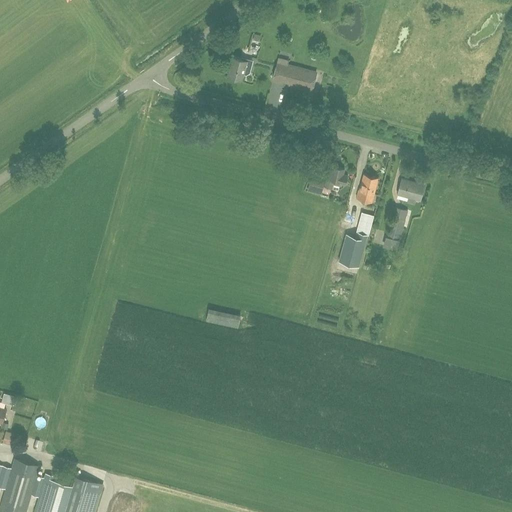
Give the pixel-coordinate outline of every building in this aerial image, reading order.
[(249,72),(252,62),(232,57),(227,76),(242,80),(243,73),(246,74),(249,72)] [(278,58),(276,69),(286,72),(284,80),(290,82),(289,84),(312,90),(316,73),(287,65),(289,61),(278,58)] [(272,105),(282,108),(288,85),(278,83),(272,105)] [(325,186),(332,188),(334,180),(340,182),(345,184),(348,175),(343,174),(345,168),(333,165),(331,172),(329,171),(325,186)] [(357,197),(372,201),(378,177),(364,173),(360,189),(359,189),(357,197)] [(307,191),(321,194),(324,181),(310,177),(307,191)] [(397,193),(408,196),(407,199),(415,202),(416,198),(420,199),(424,184),(401,178),(397,193)] [(408,210),(393,206),(384,235),(400,240),(408,210)] [(371,225),(374,216),(361,213),(359,222),(371,225)] [(359,267),(367,236),(358,233),(357,238),(347,235),(339,262),(359,267)] [(208,308),(206,320),(237,327),(240,315),(208,308)] [(5,442),(15,442),(16,434),(5,434),(5,442)] [(54,480),(55,476),(45,473),(44,477),(36,475),(39,465),(14,458),(11,468),(0,464),(0,486),(5,488),(0,506),(0,511),(25,511),(31,494),(38,497),(33,511),(94,511),(102,483),(80,477),(78,486),(54,480)]
